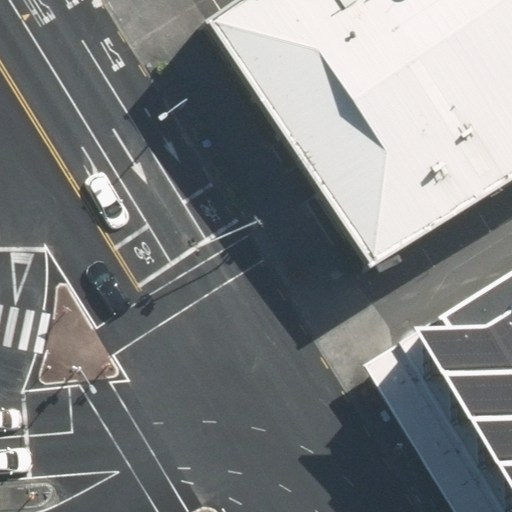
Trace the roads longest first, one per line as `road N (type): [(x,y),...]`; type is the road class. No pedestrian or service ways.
road 1 (secondary): [(31,84),(242,410)]
road 2 (secondary): [(0,336),(12,305),(31,84)]
road 3 (secondary): [(0,437),(242,410)]
road 4 (secondary): [(242,410),(140,511)]
